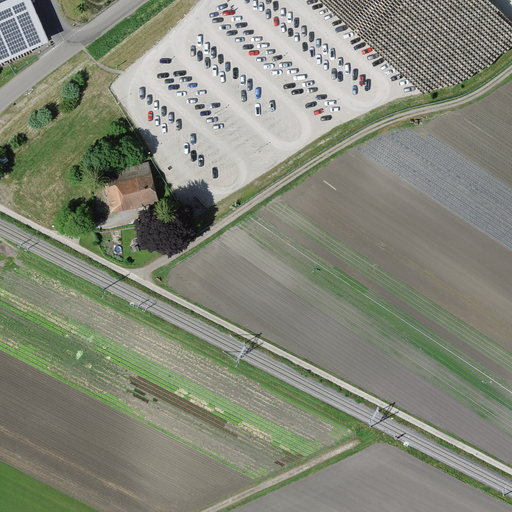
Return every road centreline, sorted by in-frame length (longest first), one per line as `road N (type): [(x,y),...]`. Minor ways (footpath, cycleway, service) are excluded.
road 1 (track): [(141,280),(340,146),(484,89),(511,67)]
road 2 (track): [(141,280),(511,468)]
road 3 (unknown): [(238,0),(353,105),(370,105),(383,89),(380,76)]
road 4 (track): [(213,511),(370,437)]
road 5 (residential): [(135,0),(0,105)]
road 6 (track): [(0,207),(141,280)]
